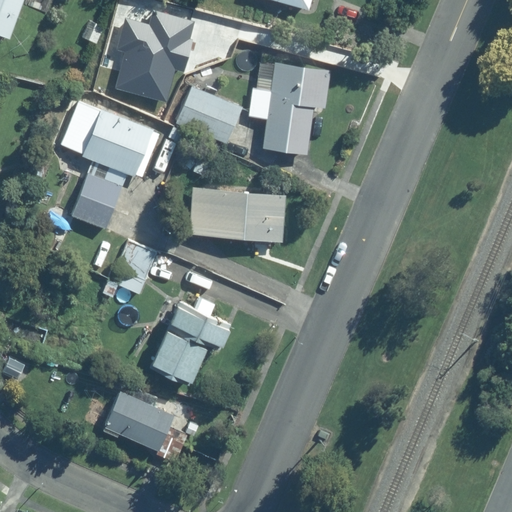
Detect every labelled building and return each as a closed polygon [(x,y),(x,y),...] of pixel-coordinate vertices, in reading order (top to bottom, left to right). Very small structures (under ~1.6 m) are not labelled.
[(0,0),(0,37),(8,40),(22,0),(0,0)] [(264,0),(307,11),(310,0),(264,0)] [(221,72),(202,64),(194,83),(214,91),(221,72)] [(323,110),(328,72),(274,65),(271,91),(251,88),(247,117),(265,119),(261,149),(306,155),(312,109),(323,110)] [(240,108),(191,86),(175,123),(223,145),(240,108)] [(93,161),(126,175),(126,174),(139,179),(158,134),(77,102),(60,143),(81,152),(80,155),(93,161)] [(126,175),(93,161),(70,217),(103,230),(126,175)] [(279,245),(284,197),(190,188),(186,235),(279,245)] [(154,254),(129,243),(112,282),(138,293),(154,254)] [(230,329),(180,304),(169,326),(171,327),(196,340),(218,351),(230,329)] [(196,340),(171,327),(149,368),(187,388),(207,349),(194,343),(196,340)] [(123,391),(106,427),(157,452),(175,415),(154,405),(157,400),(133,388),(130,394),(123,391)]
